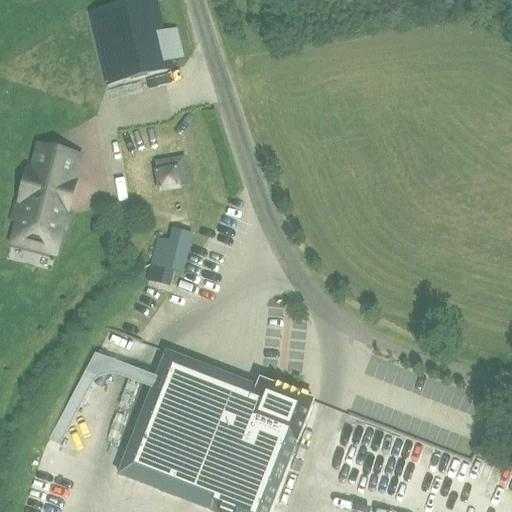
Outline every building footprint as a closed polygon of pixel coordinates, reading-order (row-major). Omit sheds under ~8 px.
[(164,31),(156,0),(136,0),(89,11),(107,86),(173,70),(171,61),(183,58),(176,27),(164,31)] [(148,211),(186,208),(179,126),(141,129),(148,211)] [(7,244),(58,258),(83,152),(57,140),(35,141),(7,244)] [(183,275),(193,236),(172,231),(169,242),(157,239),(150,266),(183,275)] [(155,350),(163,339),(143,325),(136,336),(155,350)] [(286,392),(262,383),(259,390),(167,354),(119,477),(210,511),(211,511),(214,506),(223,509),(221,511),(269,511),(295,444),(297,445),(314,402),(286,392)] [(418,502),(442,441),(377,414),(370,430),(361,426),(353,445),(355,446),(349,460),(357,464),(353,476),(418,502)] [(55,481),(51,491),(73,500),(76,490),(55,481)] [(131,511),(138,490),(126,487),(118,511),(131,511)]
